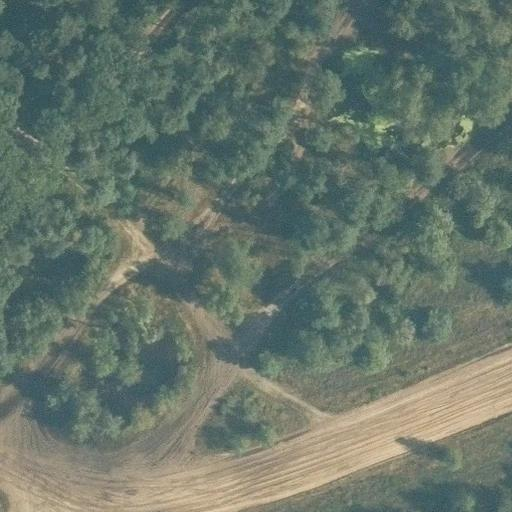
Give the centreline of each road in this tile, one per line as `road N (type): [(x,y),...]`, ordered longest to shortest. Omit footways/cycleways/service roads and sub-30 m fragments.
road 1 (track): [(0,456),(149,504),(240,352),(511,103)]
road 2 (track): [(129,511),(511,376)]
